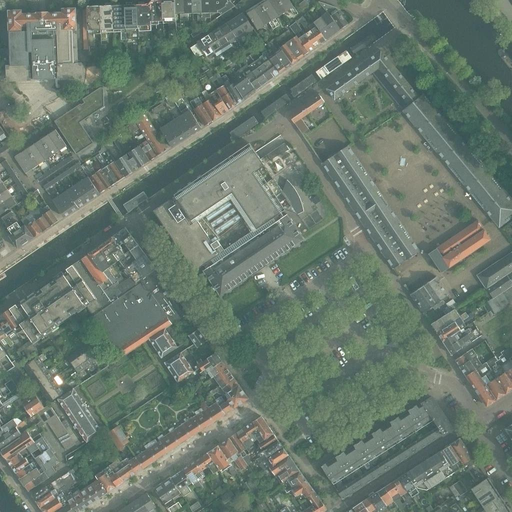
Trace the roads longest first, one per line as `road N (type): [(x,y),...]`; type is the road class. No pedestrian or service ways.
road 1 (residential): [(365,18),(63,224)]
road 2 (residential): [(322,281),(355,258),(358,233),(279,119),(386,41)]
road 3 (residential): [(0,307),(133,217),(204,322),(242,334)]
road 4 (residential): [(99,511),(257,404),(270,377),(242,334)]
road 5 (residential): [(478,422),(452,380),(398,372),(387,378),(322,281)]
road 6 (residential): [(511,146),(386,0)]
road 7 (residential): [(478,422),(333,511)]
